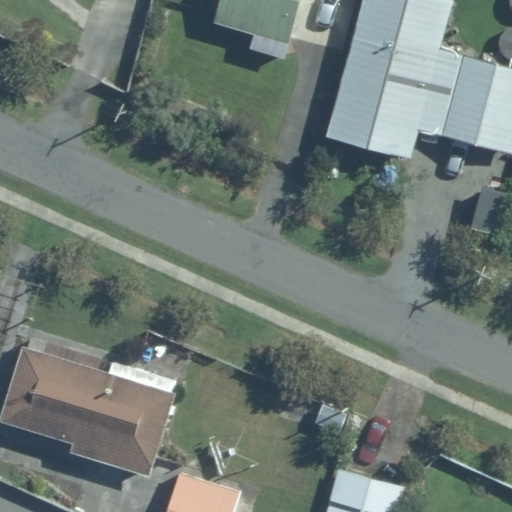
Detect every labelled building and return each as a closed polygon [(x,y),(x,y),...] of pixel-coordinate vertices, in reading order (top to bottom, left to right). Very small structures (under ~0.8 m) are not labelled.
[(300,0),(220,0),(216,14),(289,37),(300,0)] [(456,0),(363,0),(332,134),(410,152),(416,128),(511,150),(511,66),(444,50),(456,0)] [(109,370),(22,347),(3,417),(81,438),(77,453),(154,473),(181,372),(113,355),(109,370)] [(401,511),(410,482),(340,462),(325,511),(401,511)] [(235,511),(242,490),(178,471),(165,511),(235,511)]
